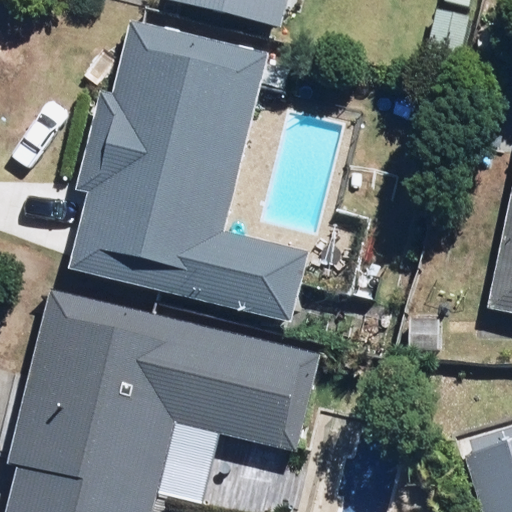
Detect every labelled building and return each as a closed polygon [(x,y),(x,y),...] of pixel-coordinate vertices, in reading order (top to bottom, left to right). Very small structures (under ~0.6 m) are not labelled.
[(297,0),(171,0),(169,9),(288,39),(297,0)] [(462,79),(477,26),(443,17),(429,70),(462,79)] [(233,244),(276,53),(133,21),(76,274),(300,324),(314,263),(233,244)] [(511,214),(493,314),(511,317),(511,214)] [(327,356),(58,295),(8,511),(157,511),(177,427),(304,456),(327,356)] [(511,511),(511,430),(463,444),(481,511),(511,511)]
